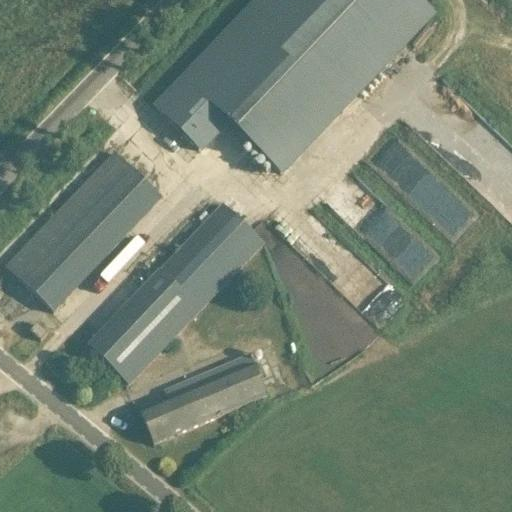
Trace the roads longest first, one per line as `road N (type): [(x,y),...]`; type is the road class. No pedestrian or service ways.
road 1 (unclassified): [(0,182),(177,0)]
road 2 (unclassified): [(182,511),(0,359)]
